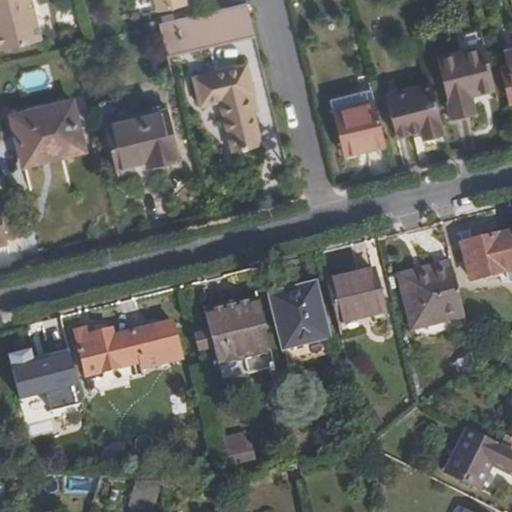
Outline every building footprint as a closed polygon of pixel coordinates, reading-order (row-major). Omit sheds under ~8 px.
[(44,37),(35,0),(0,0),(0,20),(1,27),(0,27),(0,40),(1,43),(8,47),(44,37)] [(156,24),(161,42),(184,36),(188,53),(254,36),(245,2),(156,24)] [(184,36),(161,42),(166,60),(188,53),(184,36)] [(487,48),(485,39),(462,45),(464,53),(487,48)] [(487,48),(464,53),(441,60),(454,117),(475,112),(474,110),(471,95),(497,89),(487,48)] [(252,92),(246,64),(201,75),(207,103),(228,98),(240,150),(261,145),(248,93),(252,92)] [(433,84),(430,68),(386,78),(390,95),(433,84)] [(426,141),(445,135),(433,84),(390,95),(398,135),(414,131),(422,129),(424,136),(426,141)] [(471,95),(474,110),(500,104),(497,89),(471,95)] [(343,157),(386,149),(372,94),(330,104),(343,157)] [(99,105),(105,128),(125,123),(119,100),(99,105)] [(83,153),(70,103),(11,119),(24,168),(83,153)] [(179,162),(167,113),(125,123),(105,128),(116,173),(147,164),(148,169),(179,162)] [(422,129),(414,131),(415,138),(424,136),(422,129)] [(511,234),(465,246),(474,284),(510,275),(511,282),(511,234)] [(467,317),(454,265),(402,278),(415,330),(467,317)] [(377,269),(329,283),(340,325),(388,311),(377,269)] [(332,340),(319,287),(274,299),(288,352),(332,340)] [(282,380),(265,310),(211,324),(216,343),(221,341),(224,356),(220,357),(225,377),(251,371),(255,386),(282,380)] [(96,336),(93,329),(77,332),(89,379),(140,367),(142,375),(167,370),(156,330),(118,341),(115,333),(96,336)] [(478,335),(481,345),(492,341),(489,332),(478,335)] [(475,354),(478,365),(479,364),(485,359),(481,347),(474,349),(475,354)] [(463,377),(478,365),(475,354),(455,367),(463,377)] [(511,442),(511,425),(508,424),(501,437),(511,442)] [(511,463),(511,452),(466,431),(445,472),(477,487),(488,463),(508,472),(511,463)] [(254,448),(232,453),(235,466),(256,461),(254,448)] [(90,498),(91,480),(67,479),(67,489),(74,490),(75,497),(90,498)] [(171,481),(146,480),(138,504),(161,511),(171,481)] [(228,491),(214,485),(210,494),(225,500),(228,491)]
